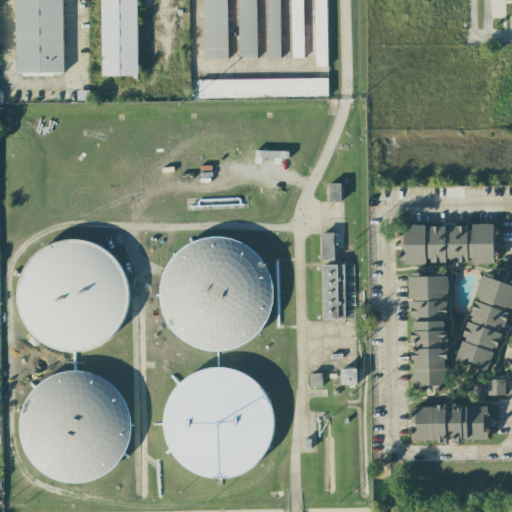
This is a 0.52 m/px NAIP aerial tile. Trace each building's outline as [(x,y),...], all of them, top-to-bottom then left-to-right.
[(14,0),(15,73),(63,73),(62,0),(14,0)] [(138,76),(136,0),(100,0),(102,76),(138,76)] [(226,0),(202,0),(203,59),(227,59),(226,0)] [(255,0),(237,0),(238,58),(256,58),(255,0)] [(279,0),(266,0),(267,58),(280,58),(279,0)] [(290,0),(291,58),(303,58),(302,0),(290,0)] [(313,0),(315,67),(327,66),(326,0),(313,0)] [(327,78),(198,80),(198,98),(327,96),(327,78)] [(287,158),(287,151),(255,150),(255,157),(287,158)] [(341,202),(340,183),(328,183),(328,202),(341,202)] [(402,225),(403,265),(427,265),(427,263),(445,262),(445,261),(472,260),(472,264),(496,263),(495,223),(469,224),(469,227),(445,227),(444,226),(426,226),(426,224),(402,225)] [(322,260),(334,260),(333,233),(321,233),(322,260)] [(209,350),(216,351),(224,350),(231,349),(239,347),(245,343),(252,339),(257,334),(262,329),(267,322),(270,315),(272,308),(274,301),(274,293),(273,286),(272,278),(269,271),(265,265),(261,258),(256,253),(250,248),(243,244),(236,241),(228,239),(220,238),(211,239),(203,240),(195,243),(187,247),(181,252),(175,258),(170,265),(166,273),(163,281),(162,289),(162,298),(163,306),(165,314),(169,322),(173,329),(179,335),(185,340),(193,345),(201,348),(209,350)] [(64,352),(71,353),(79,353),(86,352),(94,349),(100,346),(107,342),(113,337),(118,331),(122,325),(125,318),(127,311),(129,303),(129,296),(128,288),(127,281),(124,274),(120,267),(116,261),(111,255),(105,251),(98,247),(91,244),(83,242),(75,241),(66,241),(58,243),(50,246),(42,250),(36,255),(30,261),(25,268),(21,275),(18,283),(17,292),(17,300),(18,308),(20,317),(24,324),(28,331),(34,338),(40,343),(48,347),(56,350),(64,352)] [(322,320),(345,319),(344,265),(321,265),(322,320)] [(490,372),(505,309),(511,310),(511,280),(479,272),(457,364),(490,372)] [(446,276),(408,276),(408,298),(410,298),(411,316),(412,316),(412,387),(432,387),(432,389),(447,389),(446,276)] [(208,478),(216,479),(223,479),(231,478),(238,475),(245,472),(251,468),(257,463),(262,457),(266,451),(269,444),(272,437),(273,429),(274,422),(273,414),(271,407),(268,400),(265,393),(260,387),(255,381),(249,377),(243,373),(236,370),(228,368),(219,367),(211,367),(202,369),(194,372),(187,376),(180,381),(174,387),(169,394),(165,401),(163,409),(161,418),(161,426),(162,434),(165,443),(168,450),(173,457),(178,464),(185,469),(192,473),(200,476),(208,478)] [(340,385),(356,385),(356,368),(340,368),(340,385)] [(66,484),(73,485),(81,485),(88,484),(96,481),(102,478),(109,474),(115,469),(120,463),(124,457),(127,450),(129,443),(131,435),(131,428),(130,420),(129,413),(126,406),(122,399),(118,393),(113,387),(107,383),(100,379),(93,376),(85,374),(77,373),(68,373),(60,375),(52,378),(44,382),(38,387),(32,393),(27,400),(23,407),(20,415),(19,424),(19,432),(20,440),(22,449),(26,456),(30,463),(36,470),(42,475),(50,479),(58,482),(66,484)] [(309,373),(310,387),(323,387),(322,373),(309,373)] [(487,395),(504,395),(505,379),(487,379),(487,395)] [(487,406),(452,406),(452,407),(412,407),(412,441),(449,441),(449,440),(487,440),(487,406)]
